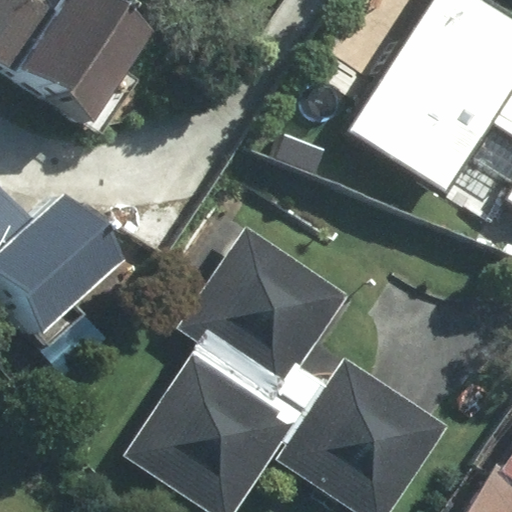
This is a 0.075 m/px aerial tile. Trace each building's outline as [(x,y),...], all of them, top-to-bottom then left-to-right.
[(18,0),(0,0),(0,71),(65,117),(126,32),(81,0),(39,0),(33,10),(18,0)] [(511,28),(469,0),(417,0),(331,129),(422,190),(453,146),(506,181),(496,194),(511,205),(511,28)] [(0,203),(0,312),(49,371),(87,338),(54,297),(97,261),(42,196),(14,220),(0,203)] [(371,511),(427,426),(330,362),(313,386),(283,365),(331,293),(232,228),(167,326),(187,340),(114,451),(206,511),(215,511),(256,452),(346,511),(371,511)] [(483,465),(450,511),(511,511),(511,437),(490,470),(483,465)]
